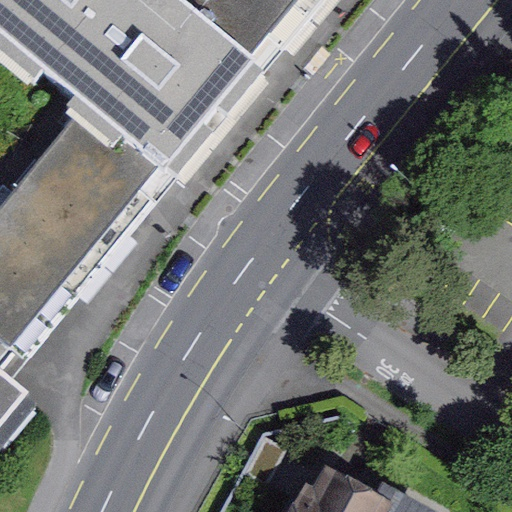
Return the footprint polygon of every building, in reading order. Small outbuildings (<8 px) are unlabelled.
[(0,0),(0,38),(1,39),(33,0),(0,0)] [(33,0),(1,39),(93,116),(75,138),(140,192),(194,126),(248,61),(173,0),(33,0)] [(173,0),(248,61),(298,0),(173,0)] [(0,208),(0,360),(41,311),(90,252),(140,192),(75,138),(65,130),(0,208)] [(0,429),(25,399),(0,378),(0,429)] [(316,504),(309,500),(302,511),(416,511),(385,494),(377,509),(328,482),(316,504)]
